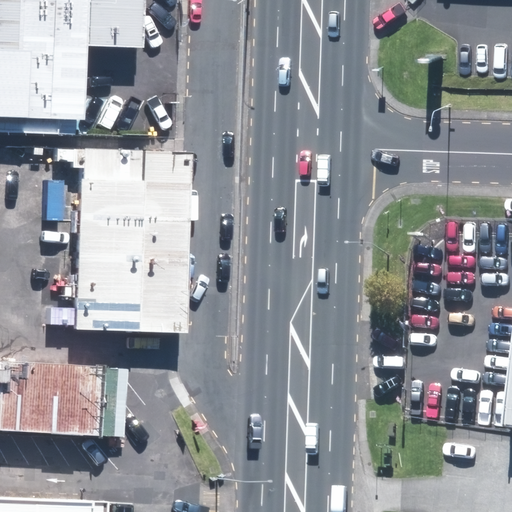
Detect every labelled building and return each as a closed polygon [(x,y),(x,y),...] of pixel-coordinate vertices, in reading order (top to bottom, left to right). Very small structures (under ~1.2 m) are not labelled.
[(0,0),(0,130),(76,132),(79,50),(136,52),(136,0),(0,0)] [(179,158),(79,156),(76,331),(176,332),(179,158)] [(38,284),(38,308),(61,308),(61,284),(38,284)] [(88,359),(0,357),(0,434),(87,436),(88,359)] [(511,364),(503,427),(511,428),(511,364)] [(0,511),(84,511),(85,500),(0,496),(0,511)] [(91,501),(85,500),(84,511),(98,511),(99,501),(91,501)]
